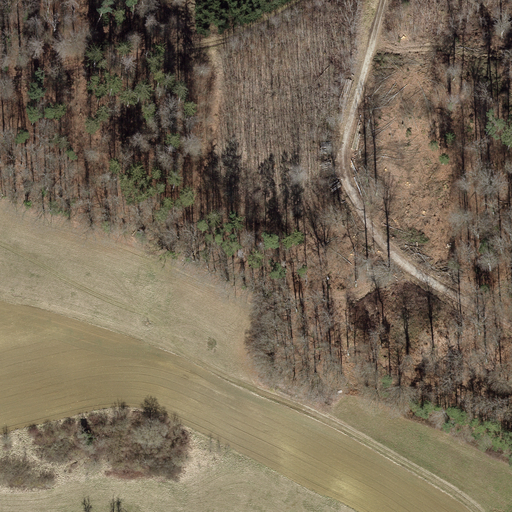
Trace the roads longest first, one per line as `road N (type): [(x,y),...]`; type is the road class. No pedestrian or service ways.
road 1 (track): [(0,79),(206,44),(311,0)]
road 2 (track): [(477,511),(438,478),(246,381)]
road 3 (track): [(511,326),(438,286),(376,232),(349,175)]
road 4 (track): [(350,126),(383,0)]
